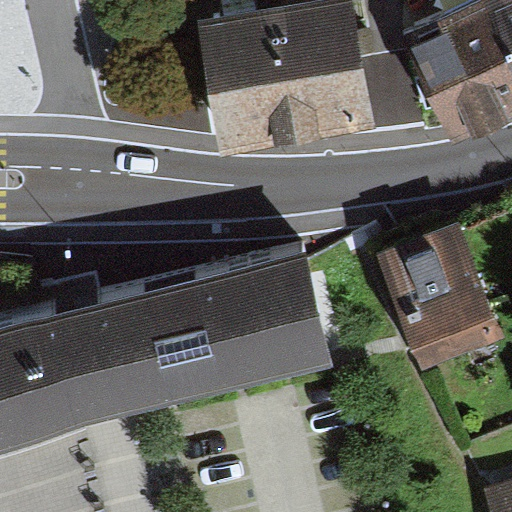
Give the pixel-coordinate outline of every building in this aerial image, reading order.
[(208,0),(226,124),(296,114),(369,104),(354,0),(208,0)] [(425,49),(456,123),(511,99),(511,0),(480,0),(415,27),(425,49)] [(428,357),(504,330),(464,217),(388,244),(408,299),(428,357)] [(0,320),(0,441),(334,350),(303,238),(0,320)] [(511,511),(511,475),(491,482),(500,511),(511,511)]
